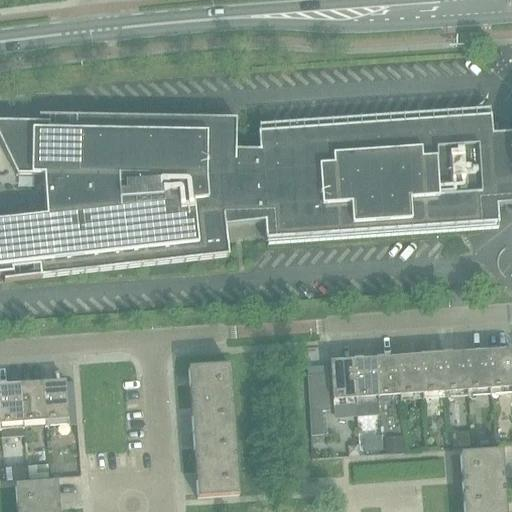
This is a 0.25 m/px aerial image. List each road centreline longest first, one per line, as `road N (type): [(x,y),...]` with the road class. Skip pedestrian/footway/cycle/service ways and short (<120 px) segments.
road 1 (residential): [(154,338),(511,313)]
road 2 (tertiary): [(231,17),(464,19)]
road 3 (residential): [(105,511),(105,504),(163,498),(154,338)]
road 4 (residential): [(0,348),(154,338)]
road 5 (tertiary): [(375,0),(231,17)]
road 6 (tertiary): [(93,30),(231,17)]
